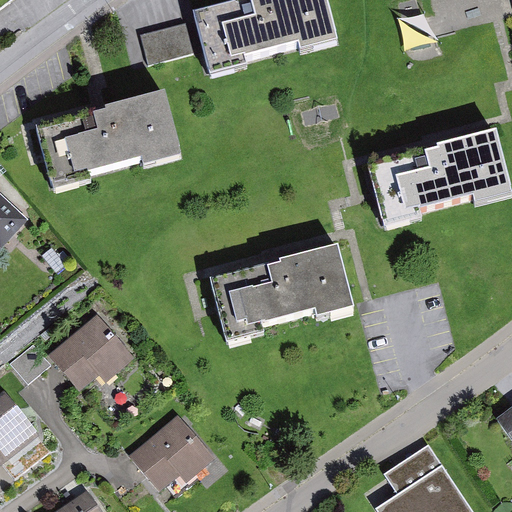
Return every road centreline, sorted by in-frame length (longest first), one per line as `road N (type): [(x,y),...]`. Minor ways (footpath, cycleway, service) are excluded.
road 1 (residential): [(511,364),(303,511)]
road 2 (residential): [(123,0),(0,85)]
